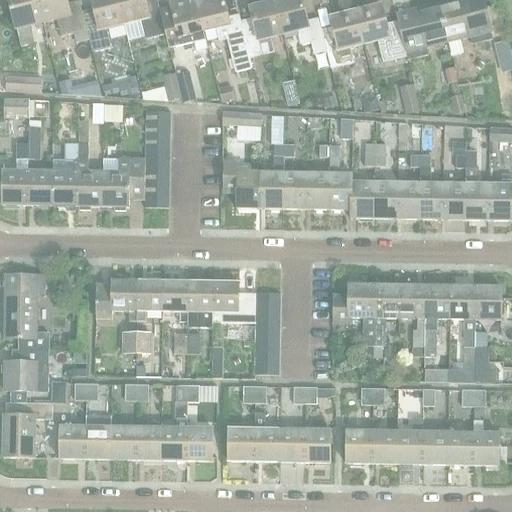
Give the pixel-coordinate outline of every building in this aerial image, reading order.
[(42,24),(36,0),(7,0),(20,48),(33,45),(29,28),(42,24)] [(82,19),(78,2),(66,5),(64,0),(36,0),(42,24),(56,21),(61,38),(73,35),(75,45),(88,41),(82,19)] [(124,27),(117,0),(90,0),(94,16),(82,19),(88,41),(92,54),(112,49),(107,31),(124,27)] [(165,36),(159,15),(156,1),(145,4),(144,0),(117,0),(124,27),(140,23),(144,41),(165,36)] [(171,13),(159,15),(165,36),(168,50),(193,44),(196,53),(208,50),(205,41),(204,34),(196,1),(186,4),(184,0),(179,0),(168,3),(171,13)] [(201,0),(196,1),(204,34),(216,31),(219,44),(227,42),(235,74),(252,70),(249,60),(240,23),(238,16),(226,19),(221,0),(201,0)] [(291,0),(275,4),(283,36),(296,33),(300,48),(310,45),(313,57),(326,53),(320,28),(318,20),(306,23),(300,0),(291,0)] [(454,0),(438,4),(448,45),(470,40),(471,46),(493,41),(485,7),(469,11),(466,0),(454,0)] [(240,23),(249,60),(273,54),(269,39),(283,36),(275,4),(249,10),(252,20),(240,23)] [(397,24),(406,59),(407,62),(428,57),(426,50),(448,45),(438,4),(411,11),(414,20),(397,24)] [(355,13),(363,46),(378,42),(383,64),(406,59),(397,24),(397,22),(385,25),(381,6),(355,13)] [(363,46),(355,13),(330,19),(332,25),(320,28),(326,53),(330,70),(353,65),(349,49),(363,46)] [(511,56),(507,39),(494,43),(501,71),(511,68),(511,56)] [(188,74),(175,77),(182,104),(195,101),(188,74)] [(174,76),(162,79),(168,104),(180,100),(174,76)] [(41,97),(42,81),(5,79),(4,94),(41,97)] [(294,81),(282,84),(288,107),(300,104),(294,81)] [(231,85),(219,88),(222,101),(234,98),(231,85)] [(413,88),(401,91),(407,115),(419,112),(413,88)] [(375,94),(362,98),(366,112),(379,108),(375,94)] [(335,96),(321,100),(324,110),(337,106),(335,96)] [(465,115),(461,98),(451,100),(455,117),(465,115)] [(29,121),(30,103),(5,102),(4,120),(29,121)] [(146,114),(146,126),(170,127),(170,114),(146,114)] [(222,127),(237,128),(260,130),(261,117),(222,115),(222,127)] [(354,122),(342,122),(341,142),(353,142),(354,122)] [(29,130),(29,146),(28,163),(40,163),(40,131),(41,124),(29,124),(29,130)] [(78,147),(77,147),(77,161),(88,161),(88,124),(78,124),(78,147)] [(170,150),(170,127),(146,126),(146,150),(170,150)] [(511,145),(511,132),(489,131),(489,145),(511,145)] [(329,139),(329,148),(328,160),(328,172),(328,212),(351,213),(351,212),(352,185),(352,177),(339,177),(340,139),(329,139)] [(17,162),(28,163),(29,146),(17,146),(17,162)] [(77,163),(77,161),(77,147),(66,147),(66,163),(77,163)] [(364,168),(374,169),(375,147),(364,147),(364,168)] [(386,147),(375,147),(374,169),(386,169),(386,147)] [(260,211),(282,212),(283,171),(283,159),(283,148),(273,148),(273,172),(273,176),(260,176),(260,211)] [(283,148),(283,159),(294,159),(294,148),(283,148)] [(328,160),(329,148),(318,148),(318,160),(328,160)] [(169,162),(170,150),(146,150),(145,162),(169,162)] [(410,170),(421,170),(421,159),(411,158),(410,170)] [(431,159),(421,159),(421,170),(421,182),(420,222),(442,222),(442,187),(430,186),(431,159)] [(456,170),(466,171),(466,159),(456,159),(456,170)] [(465,223),(488,223),(489,188),(476,187),(477,160),(466,159),(466,171),(465,183),(465,223)] [(88,161),(77,161),(77,163),(77,175),(76,209),(103,209),(103,175),(88,175),(88,161)] [(145,186),(145,174),(145,162),(104,161),(103,175),(103,209),(115,210),(115,213),(126,213),(126,210),(129,210),(130,199),(145,199),(145,198),(145,186)] [(169,162),(145,162),(145,174),(169,174),(169,162)] [(248,175),(248,171),(239,171),(239,166),(225,165),(224,196),(237,196),(237,211),(260,211),(260,176),(248,175)] [(282,212),(305,212),(305,176),(293,176),(293,171),(283,171),(282,212)] [(328,212),(328,172),(318,172),(318,177),(305,176),(305,212),(328,212)] [(28,208),(28,174),(3,174),(3,208),(28,208)] [(28,208),(53,209),(54,175),(28,174),(28,208)] [(169,186),(169,174),(145,174),(145,186),(169,186)] [(76,209),(77,175),(54,175),(53,209),(76,209)] [(374,221),(374,181),(364,181),(364,185),(352,185),(351,212),(351,213),(351,221),(374,221)] [(374,221),(396,222),(397,186),(385,186),(385,181),(374,181),(374,221)] [(420,222),(421,182),(411,182),(411,186),(397,186),(396,222),(420,222)] [(442,187),(442,222),(465,223),(465,183),(456,182),(456,187),(442,187)] [(489,188),(488,223),(511,223),(511,183),(502,183),(502,188),(489,188)] [(169,186),(145,186),(145,198),(169,198),(169,186)] [(169,210),(169,198),(145,198),(145,199),(145,210),(169,210)] [(49,336),(36,336),(37,295),(44,295),(44,283),(31,282),(31,278),(7,278),(7,294),(6,341),(19,341),(19,353),(49,353),(49,336)] [(113,286),(97,286),(97,320),(113,320),(113,313),(130,313),(130,324),(137,324),(138,284),(113,284),(113,286)] [(162,314),(163,284),(138,284),(137,324),(146,324),(146,314),(162,314)] [(180,324),(188,324),(188,284),(163,284),(162,314),(180,314),(180,324)] [(196,314),(213,315),(214,285),(188,284),(188,324),(196,324),(196,314)] [(214,285),(213,315),(213,324),(221,325),(221,315),(238,315),(238,285),(214,285)] [(221,325),(256,325),(256,318),(256,297),(241,297),(241,285),(238,285),(238,315),(221,315),(221,325)] [(374,348),(375,287),(350,287),(349,297),(335,297),(334,320),(350,321),(350,320),(363,320),(362,348),(374,348)] [(386,320),(399,320),(400,288),(375,287),(374,348),(386,348),(386,320)] [(425,333),(425,321),(426,288),(400,288),(399,320),(417,321),(417,333),(413,333),(413,349),(425,349),(425,333)] [(450,288),(426,288),(425,321),(425,333),(425,349),(435,349),(435,333),(435,321),(450,321),(450,288)] [(476,334),(476,322),(476,288),(450,288),(450,321),(464,321),(464,350),(475,351),(476,334)] [(476,288),(476,322),(502,322),(502,289),(476,288)] [(256,297),(256,318),(280,319),(281,296),(256,295),(256,297)] [(256,325),(256,330),(280,331),(280,319),(256,318),(256,325)] [(280,342),(280,331),(256,330),(256,342),(280,342)] [(486,334),(476,334),(475,351),(486,351),(486,334)] [(124,356),(137,356),(137,336),(124,336),(124,356)] [(150,336),(137,336),(137,356),(150,356),(150,336)] [(174,356),(187,357),(188,337),(175,336),(174,356)] [(201,337),(188,337),(187,357),(200,357),(201,337)] [(256,342),(255,348),(255,354),(279,354),(280,342),(256,342)] [(255,365),(255,354),(255,348),(224,347),(223,373),(255,374),(255,365)] [(464,370),(448,370),(448,384),(475,384),(475,351),(464,350),(464,370)] [(475,351),(475,384),(498,385),(499,369),(489,368),(489,351),(486,351),(475,351)] [(255,354),(255,365),(279,366),(279,354),(255,354)] [(49,393),(49,379),(37,379),(37,365),(5,364),(5,394),(37,394),(37,393),(49,393)] [(279,366),(255,365),(255,374),(255,377),(279,378),(279,366)] [(448,384),(448,370),(425,370),(425,383),(448,384)] [(75,403),(87,403),(87,387),(75,387),(75,403)] [(98,387),(87,387),(87,403),(98,403),(98,387)] [(124,404),(135,404),(136,387),(124,387),(124,404)] [(147,404),(147,388),(136,387),(135,404),(147,404)] [(174,404),(186,404),(186,389),(175,388),(174,404)] [(198,389),(186,389),(186,404),(198,405),(198,389)] [(243,405),(255,405),(255,390),(243,389),(243,405)] [(267,390),(255,390),(255,405),(267,406),(267,390)] [(293,406),(305,406),(305,390),(293,390),(293,406)] [(316,390),(305,390),(305,406),(316,406),(316,399),(316,390)] [(335,390),(316,390),(316,399),(335,399),(335,390)] [(360,407),(372,407),(372,391),(360,391),(360,407)] [(384,391),(372,391),(372,407),(383,407),(384,391)] [(411,407),(422,408),(423,392),(411,392),(411,407)] [(434,392),(423,392),(422,408),(434,408),(434,392)] [(462,408),(473,409),(473,392),(462,392),(462,408)] [(485,393),(473,392),(473,409),(485,409),(485,393)] [(48,422),(48,406),(17,406),(17,419),(4,418),(3,461),(34,461),(35,422),(48,422)] [(85,462),(85,428),(60,428),(59,462),(85,462)] [(111,429),(85,428),(85,462),(110,462),(111,429)] [(136,429),(111,429),(110,462),(135,463),(136,429)] [(161,430),(136,429),(135,463),(161,463),(161,430)] [(161,430),(161,463),(186,464),(186,430),(161,430)] [(212,431),(186,430),(186,464),(212,464),(212,431)] [(254,465),(254,431),(228,431),(227,465),(254,465)] [(279,432),(254,431),(254,465),(279,465),(279,432)] [(305,432),(279,432),(279,465),(304,466),(305,432)] [(305,432),(304,466),(330,466),(331,433),(305,432)] [(346,467),(372,467),(372,434),(346,433),(346,467)] [(398,434),(372,434),(372,467),(397,467),(398,434)] [(422,468),(423,434),(398,434),(397,467),(422,468)] [(448,435),(423,434),(422,468),(448,468),(448,435)] [(473,435),(448,435),(448,468),(473,468),(473,435)] [(473,435),(473,468),(499,469),(499,435),(473,435)]
